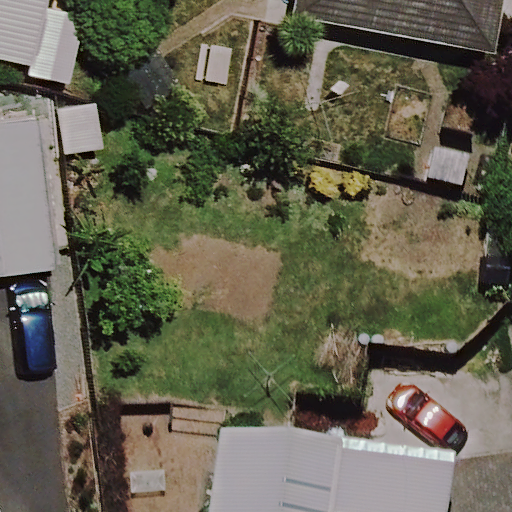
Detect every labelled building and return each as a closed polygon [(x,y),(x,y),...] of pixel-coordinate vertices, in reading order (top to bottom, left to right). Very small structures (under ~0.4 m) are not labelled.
[(31,15),(33,0),(0,0),(0,81),(58,91),(69,21),(31,15)] [(283,0),(279,25),(469,61),(480,0),(283,0)] [(0,281),(34,279),(23,135),(0,137),(0,281)] [(0,400),(0,511),(8,511),(33,500),(26,485),(53,471),(14,393),(0,400)] [(434,511),(439,483),(213,454),(205,511),(434,511)]
